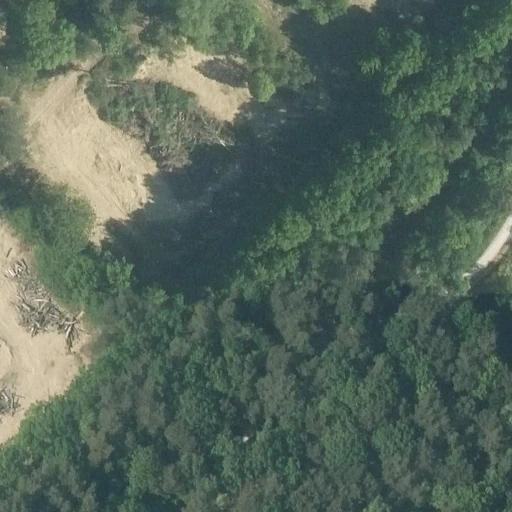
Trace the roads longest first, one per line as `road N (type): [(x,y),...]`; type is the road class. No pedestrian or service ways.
road 1 (track): [(431,327),(414,271),(416,189),(511,31)]
road 2 (track): [(313,341),(416,189)]
